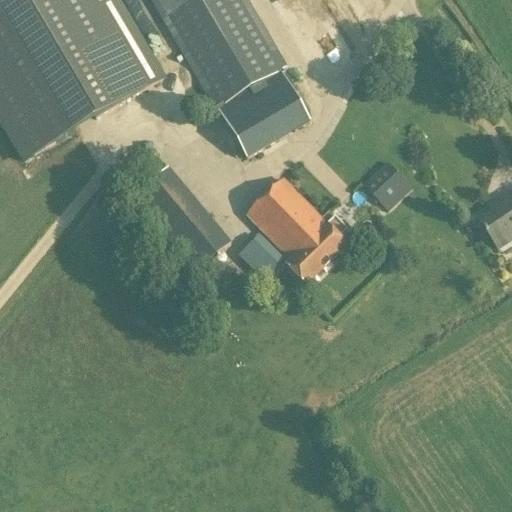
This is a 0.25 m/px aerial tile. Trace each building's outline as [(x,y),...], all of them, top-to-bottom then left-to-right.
[(0,0),(0,123),(12,144),(24,164),(78,132),(161,83),(112,0),(0,0)] [(115,0),(124,17),(134,12),(129,2),(131,0),(115,0)] [(150,0),(162,19),(247,164),(311,126),(281,74),(286,70),(244,0),(150,0)] [(275,0),(315,78),(351,60),(320,0),(275,0)] [(386,165),(362,188),(388,215),(413,192),(386,165)] [(213,263),(233,246),(169,170),(126,206),(190,282),(213,263)] [(284,183),(247,219),(292,264),(287,269),(307,289),(348,249),(339,240),(346,233),(335,222),(328,229),(284,183)] [(511,196),(499,205),(502,210),(480,225),(498,252),(511,242),(511,196)] [(282,265),(257,241),(249,249),(262,261),(253,270),(265,282),(276,271),(282,265)]
